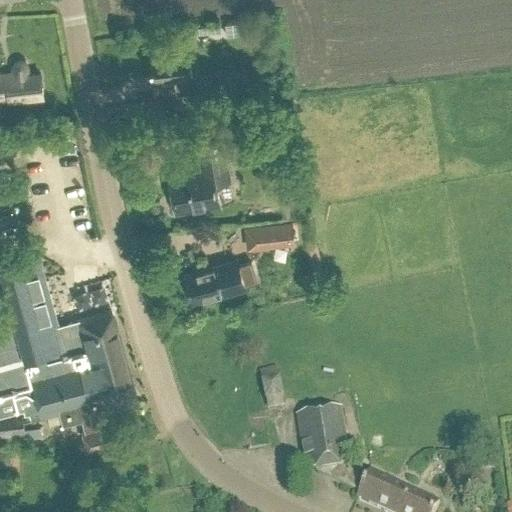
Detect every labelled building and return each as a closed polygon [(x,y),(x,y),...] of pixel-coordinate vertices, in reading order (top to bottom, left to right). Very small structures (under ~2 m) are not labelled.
[(245,20),(225,21),(225,33),(245,32),(245,20)] [(255,30),(268,29),(267,21),(254,22),(255,30)] [(153,80),(193,76),(190,47),(150,51),(153,80)] [(28,73),(27,65),(27,64),(26,62),(26,61),(24,60),(22,59),(21,59),(20,59),(19,59),(17,60),(16,60),(15,61),(14,62),(13,64),(13,65),(13,66),(14,75),(8,76),(7,72),(0,72),(0,97),(8,97),(9,99),(44,95),(41,72),(28,73)] [(235,71),(215,75),(218,91),(238,87),(235,71)] [(183,94),(214,90),(213,78),(181,81),(183,94)] [(124,110),(125,123),(151,121),(150,108),(124,110)] [(193,210),(220,206),(216,182),(229,180),(221,137),(198,140),(203,172),(170,178),(176,210),(193,207),(193,210)] [(144,211),(157,210),(155,190),(141,192),(144,211)] [(291,220),(268,223),(271,245),(293,242),(291,220)] [(4,239),(21,237),(19,224),(3,226),(4,239)] [(263,249),(259,226),(207,235),(211,258),(263,249)] [(316,236),(305,238),(307,247),(318,245),(316,236)] [(191,299),(224,289),(226,294),(246,288),(237,257),(183,273),(191,299)] [(0,414),(29,407),(33,419),(39,418),(40,419),(47,417),(58,414),(61,423),(62,426),(82,420),(85,429),(82,431),(88,450),(129,440),(120,409),(125,408),(136,405),(110,311),(78,320),(79,321),(67,324),(67,326),(57,328),(38,259),(0,269),(0,272),(11,312),(0,314),(0,414)] [(260,371),(267,412),(286,408),(279,368),(260,371)] [(348,457),(340,411),(296,419),(301,448),(308,447),(311,462),(304,463),(306,478),(316,476),(360,496),(357,502),(379,511),(433,511),(437,506),(371,476),(368,482),(348,472),(345,457),(348,457)] [(23,415),(0,418),(0,440),(26,437),(24,421),(23,415)] [(481,473),(495,473),(495,462),(481,462),(481,473)]
